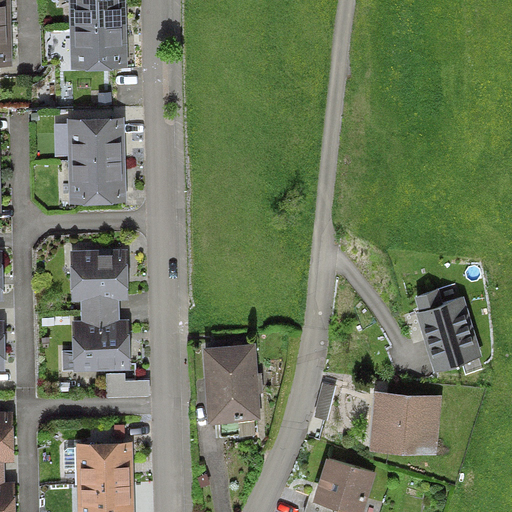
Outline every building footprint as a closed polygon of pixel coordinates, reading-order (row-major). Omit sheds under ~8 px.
[(0,0),(0,24),(11,24),(10,0),(0,0)] [(68,0),(70,28),(127,26),(126,0),(68,0)] [(0,66),(13,66),(11,24),(0,24),(0,66)] [(129,68),(127,26),(70,28),(71,70),(129,68)] [(68,155),(68,162),(126,160),(124,118),(67,119),(67,123),(68,155)] [(55,155),(68,155),(67,123),(55,124),(55,155)] [(127,202),(126,160),(68,162),(70,204),(127,202)] [(72,302),(81,302),(119,300),(129,300),(127,249),(70,251),(72,302)] [(435,372),(483,357),(464,297),(443,304),(438,289),(414,297),(419,312),(415,313),(435,372)] [(81,302),(82,321),(120,320),(119,300),(81,302)] [(129,319),(120,320),(82,321),(72,321),(73,350),(62,351),(63,371),(74,370),(74,372),(131,370),(129,319)] [(255,344),(202,348),(208,424),(261,420),(258,392),(263,392),(261,372),(258,372),(255,344)] [(125,373),(106,373),(107,397),(150,396),(150,380),(126,381),(125,373)] [(336,386),(322,382),(314,416),(328,420),(336,386)] [(441,396),(373,392),(370,451),(437,455),(441,396)] [(0,462),(4,463),(15,462),(12,412),(0,412),(0,462)] [(125,425),(114,425),(115,442),(125,442),(125,425)] [(76,479),(77,486),(134,484),(133,442),(125,442),(115,442),(76,443),(76,448),(76,469),(76,479)] [(76,469),(76,448),(68,448),(64,453),(64,469),(76,469)] [(363,511),(375,474),(326,459),(313,502),(337,509),(347,511),(363,511)] [(16,511),(15,482),(5,483),(0,483),(0,511),(16,511)] [(135,511),(134,484),(77,486),(77,511),(135,511)]
